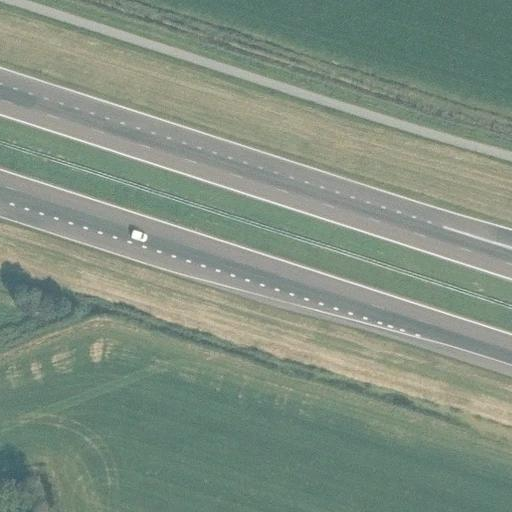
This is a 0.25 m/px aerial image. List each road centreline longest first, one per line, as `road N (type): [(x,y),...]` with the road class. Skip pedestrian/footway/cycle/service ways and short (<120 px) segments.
road 1 (motorway): [(0,190),(511,356)]
road 2 (motorway): [(348,212),(0,100)]
road 3 (motorway): [(511,265),(348,212)]
road 4 (motorway): [(511,239),(348,212)]
